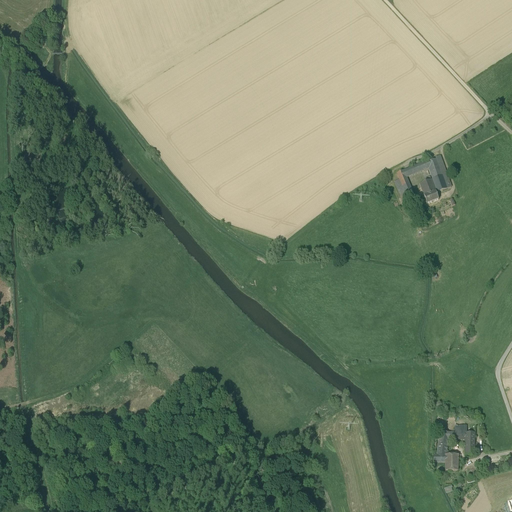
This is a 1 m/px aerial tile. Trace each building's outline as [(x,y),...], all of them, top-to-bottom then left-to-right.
[(436,160),(447,189),(451,188),(440,156),(435,158),(436,160)] [(427,164),(428,169),(437,193),(447,189),(436,160),(427,164)] [(409,169),(412,176),(428,169),(427,164),(426,162),(409,169)] [(402,188),(409,185),(406,178),(408,178),(405,170),(396,174),(399,180),(402,188)] [(402,201),(406,199),(407,199),(402,188),(399,180),(394,182),(402,201)] [(426,182),(419,184),(424,196),(435,192),(431,180),(426,182)] [(409,185),(402,188),(407,199),(414,196),(409,185)] [(427,205),(438,200),(435,192),(424,196),(427,205)] [(406,199),(402,201),(406,212),(411,210),(406,199)] [(475,434),(465,433),(465,439),(465,456),(475,456),(475,434)] [(446,455),(448,439),(439,439),(437,455),(446,455)] [(458,471),(458,463),(445,463),(445,472),(458,471)]
